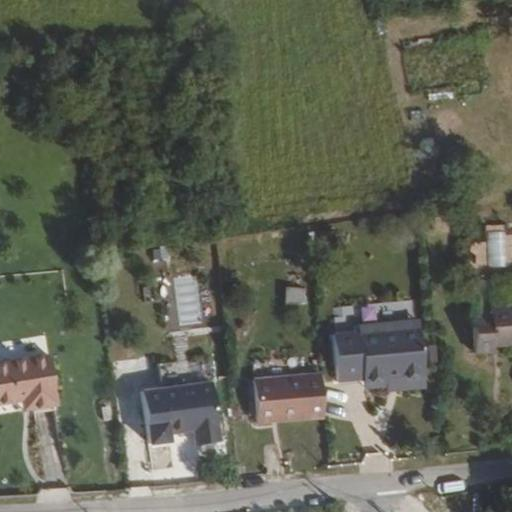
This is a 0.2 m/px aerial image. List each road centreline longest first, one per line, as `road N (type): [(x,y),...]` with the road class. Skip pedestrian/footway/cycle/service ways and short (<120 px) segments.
road 1 (residential): [(46,511),(377,483)]
road 2 (residential): [(377,483),(511,467)]
